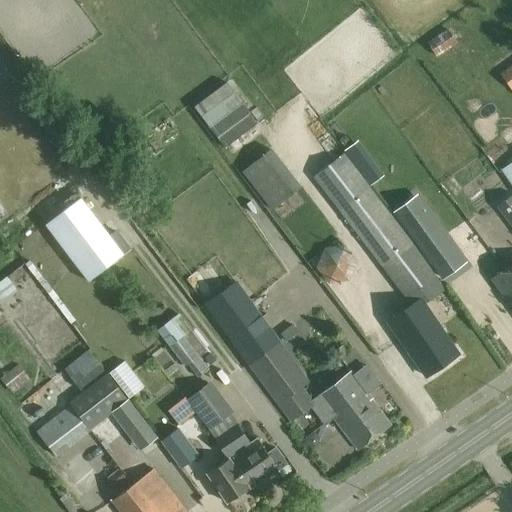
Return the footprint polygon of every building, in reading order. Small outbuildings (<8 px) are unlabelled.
[(448,29),(427,42),(436,57),(457,43),(448,29)] [(511,65),(500,74),(511,90),(511,65)] [(241,172),(278,217),(309,193),(272,147),(241,172)] [(376,260),(411,306),(388,321),(426,376),(458,354),(423,303),(450,283),(444,275),(437,279),(392,216),(374,192),(384,185),(377,176),(367,183),(343,152),(313,176),(357,234),(376,260)] [(372,164),(390,175),(397,163),(379,152),(372,164)] [(511,161),(502,169),(511,182),(511,161)] [(416,246),(429,264),(455,245),(442,228),(417,194),(392,212),(416,246)] [(511,194),(497,206),(511,226),(511,194)] [(79,197),(44,223),(88,281),(123,254),(131,248),(118,232),(110,238),(79,197)] [(344,245),(325,248),(316,268),(330,285),(349,279),(357,261),(344,245)] [(511,263),(491,279),(511,307),(511,263)] [(469,319),(487,313),(473,274),(456,280),(469,319)] [(367,364),(353,374),(351,372),(313,400),(303,386),(310,381),(252,302),(257,299),(240,276),(203,304),(247,364),(248,364),(291,422),(311,407),(322,422),(342,407),(346,411),(368,395),(368,394),(381,384),(367,364)] [(364,299),(371,293),(360,279),(352,285),(364,299)] [(158,330),(184,366),(188,363),(198,377),(209,369),(202,360),(210,354),(187,322),(178,329),(171,321),(158,330)] [(343,344),(322,350),(325,361),(346,355),(343,344)] [(88,350),(64,370),(80,389),(104,370),(88,350)] [(109,373),(129,398),(144,386),(124,361),(109,373)] [(30,379),(18,364),(1,378),(13,393),(30,379)] [(70,404),(36,432),(55,457),(113,415),(139,451),(157,437),(128,398),(127,399),(107,373),(68,402),(70,404)] [(186,400),(196,411),(210,429),(230,414),(233,412),(210,382),(186,400)] [(391,425),(368,395),(346,411),(342,407),(322,422),(323,424),(333,417),(358,450),(391,425)] [(180,424),(196,411),(186,400),(183,396),(168,408),(180,424)] [(214,438),(228,459),(250,487),(284,463),(275,449),(267,454),(257,438),(250,443),(237,423),(214,438)] [(250,487),(228,459),(207,473),(227,503),(250,487)] [(113,501),(121,511),(185,511),(186,511),(154,471),(113,501)]
